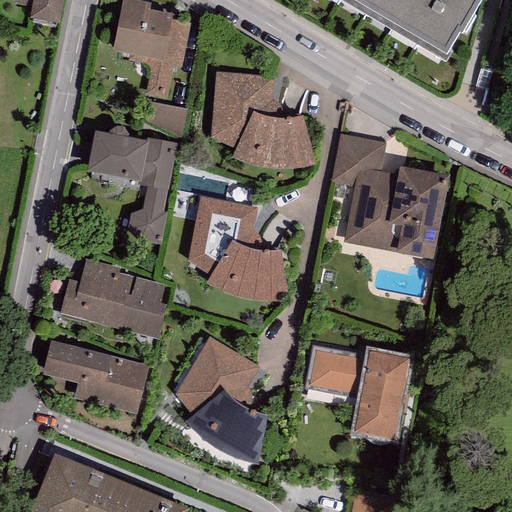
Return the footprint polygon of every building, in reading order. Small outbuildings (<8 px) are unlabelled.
[(32,0),(6,0),(14,1),(13,5),(31,9),(32,0)] [(63,0),(32,0),(31,9),(29,22),(58,28),(63,0)] [(342,0),(442,58),(476,0),(342,0)] [(150,7),(123,1),(112,55),(128,58),(162,66),(171,22),(172,18),(149,14),(150,7)] [(189,25),(171,22),(162,66),(173,68),(180,69),(189,25)] [(165,106),(173,68),(162,66),(128,58),(127,62),(138,64),(143,66),(146,67),(148,71),(149,74),(143,102),(152,103),(165,106)] [(274,80),(215,76),(208,142),(235,153),(232,160),(246,165),(256,167),(266,171),(276,170),(287,170),(301,170),(315,167),(303,121),(297,122),(293,123),(286,123),(272,103),(274,80)] [(165,106),(152,103),(145,132),(181,140),(187,111),(165,106)] [(106,138),(94,136),(87,176),(140,185),(139,188),(146,189),(142,211),(129,216),(124,241),(159,248),(167,215),(163,214),(177,147),(148,140),(146,146),(127,142),(128,138),(126,134),(123,132),(120,131),(116,131),(113,132),(109,134),(106,138)] [(358,169),(378,173),(384,145),(338,137),(329,184),(354,189),(358,169)] [(378,173),(358,169),(354,189),(343,245),(396,255),(395,257),(433,264),(449,180),(398,170),(397,177),(378,173)] [(256,211),(200,200),(186,264),(211,279),(205,287),(215,293),(229,297),(242,302),(259,304),(277,304),(288,303),(281,256),(277,257),(271,258),(266,258),(252,240),(256,211)] [(122,271),(85,261),(79,285),(67,282),(59,317),(158,341),(167,308),(159,306),(164,288),(120,277),(122,271)] [(259,371),(207,339),(174,397),(193,420),(185,424),(190,430),(199,439),(207,445),(220,454),(231,459),(237,462),(245,465),(258,468),(266,420),(261,418),(255,417),(250,416),(252,404),(252,395),(248,390),(259,371)] [(146,368),(48,341),(35,389),(132,416),(146,368)] [(364,358),(312,348),(303,391),(356,401),(349,439),(395,448),(413,360),(366,351),(364,358)] [(185,511),(187,509),(55,458),(34,511),(185,511)] [(358,493),(354,511),(394,511),(397,500),(358,493)]
